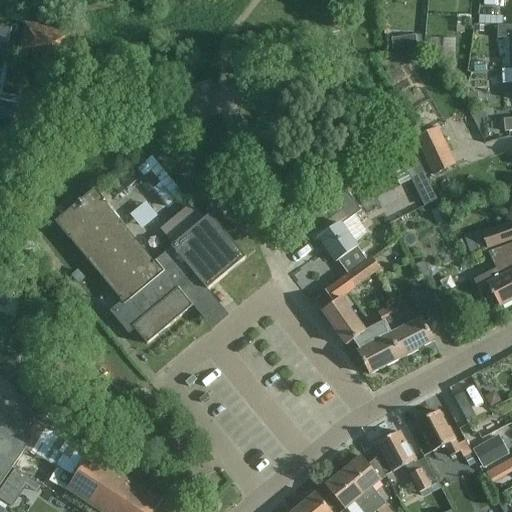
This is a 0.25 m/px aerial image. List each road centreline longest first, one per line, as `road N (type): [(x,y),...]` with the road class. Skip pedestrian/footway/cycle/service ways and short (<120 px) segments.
road 1 (residential): [(374,413),(276,300),(171,377),(267,500)]
road 2 (residential): [(374,413),(511,340)]
road 3 (residential): [(267,500),(374,413)]
